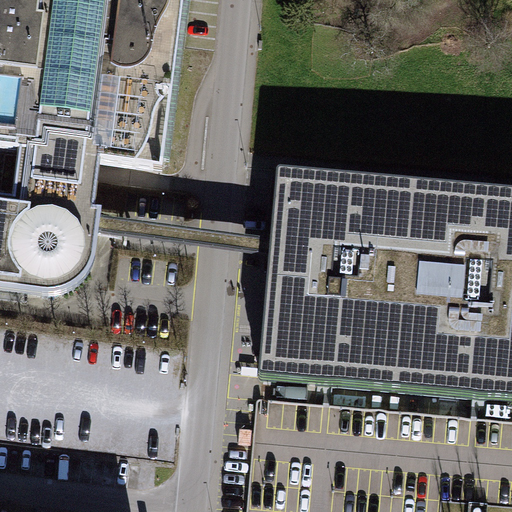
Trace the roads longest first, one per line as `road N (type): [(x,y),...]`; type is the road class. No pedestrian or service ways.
road 1 (residential): [(238,0),(196,511)]
road 2 (residential): [(196,511),(0,486)]
